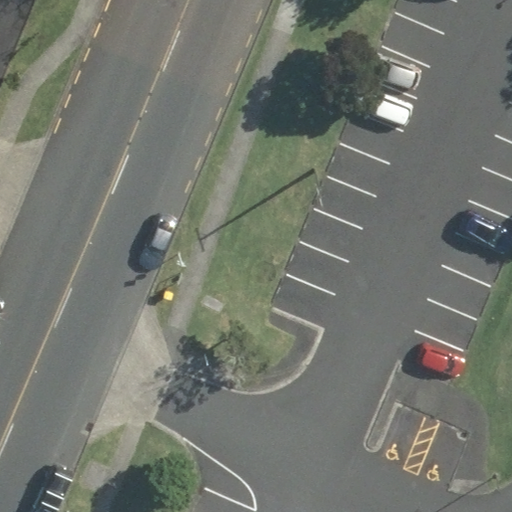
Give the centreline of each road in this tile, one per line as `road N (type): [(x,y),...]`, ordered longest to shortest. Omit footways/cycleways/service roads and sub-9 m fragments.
road 1 (secondary): [(136,128),(0,460)]
road 2 (secondary): [(233,0),(194,95),(136,128)]
road 3 (secondary): [(136,128),(119,73),(149,0)]
